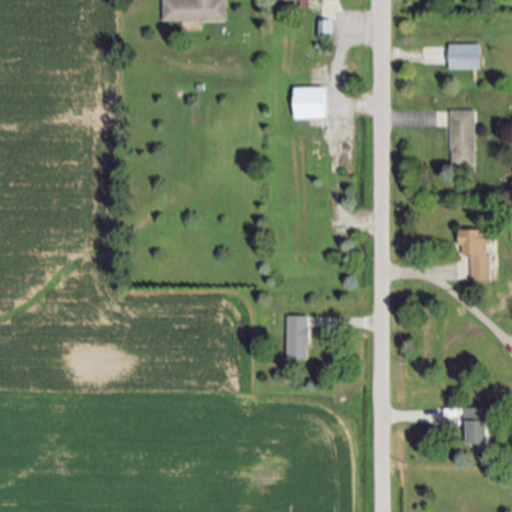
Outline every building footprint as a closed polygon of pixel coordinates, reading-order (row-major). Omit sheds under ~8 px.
[(228,0),(228,23),(164,23),(164,0),(228,0)] [(312,0),(341,0),(285,0),(285,1),(303,1),(302,9),(312,9),(312,0)] [(334,40),(335,22),(321,21),(320,39),(334,40)] [(481,46),(481,71),(450,71),(450,46),(481,46)] [(326,90),(326,121),(295,121),(295,90),(326,90)] [(477,112),(477,168),(453,168),(453,112),(477,112)] [(458,232),(483,232),(483,240),(492,240),(492,282),(459,283),(458,232)] [(310,362),(288,362),(288,318),(310,318),(310,362)] [(466,409),(491,409),(491,448),(466,448),(466,409)]
